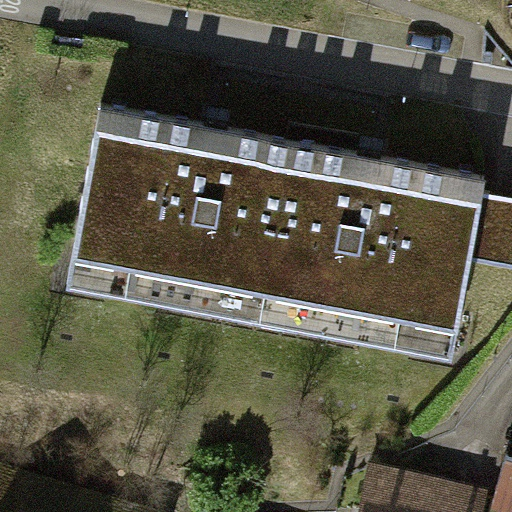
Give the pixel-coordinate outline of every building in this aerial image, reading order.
[(287,137),(91,101),(58,281),(253,318),(287,137)] [(480,173),(287,137),(253,318),(445,354),(480,173)] [(511,265),(511,178),(489,173),(469,256),(511,265)] [(482,504),(511,511),(511,456),(505,454),(497,452),(482,504)] [(474,511),(479,492),(363,466),(352,511),(474,511)] [(107,511),(0,480),(0,511),(107,511)]
